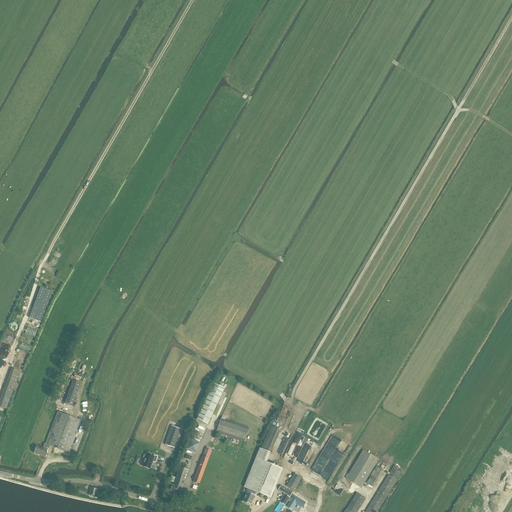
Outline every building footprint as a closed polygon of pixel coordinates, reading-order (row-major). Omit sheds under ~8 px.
[(50,274),(33,303),(43,309),(61,281),(50,274)] [(20,372),(12,369),(0,403),(0,407),(6,409),(20,372)] [(80,384),(73,381),(65,404),(72,406),(80,384)] [(213,383),(197,420),(207,425),(226,385),(220,382),(218,386),(213,383)] [(42,448),(36,446),(34,453),(44,457),(47,450),(46,450),(48,445),(69,453),(81,421),(58,412),(45,444),(44,443),(42,448)] [(216,432),(245,442),(249,428),(221,419),(216,432)] [(180,429),(172,426),(165,445),(174,448),(180,429)] [(280,429),(270,426),(261,449),(260,449),(244,488),(247,489),(242,501),(251,505),(256,492),(271,498),(283,468),(266,462),(270,453),(280,429)] [(190,440),(187,449),(196,452),(199,443),(190,440)] [(211,451),(206,449),(205,449),(193,482),(199,484),(211,451)] [(378,460),(363,450),(346,479),(361,488),(378,460)] [(154,457),(146,454),(146,456),(145,455),(144,456),(143,459),(143,460),(144,460),(142,466),(150,469),(153,461),(156,462),(158,457),(154,455),(154,457)] [(376,511),(400,474),(402,470),(394,465),(365,511),(376,511)] [(367,484),(372,487),(375,483),(376,483),(383,472),(376,467),(369,479),(370,479),(367,484)] [(170,481),(174,483),(173,486),(172,485),(170,491),(180,495),(182,489),(183,485),(186,479),(188,471),(179,468),(177,476),(176,478),(172,476),(170,481)] [(287,481),(286,483),(288,484),(286,486),(293,490),(299,481),(301,478),(294,474),(289,482),(287,481)] [(278,489),(290,497),(293,492),(281,485),(278,489)] [(94,496),(94,497),(97,498),(98,494),(97,494),(98,490),(96,489),(91,488),(89,495),(94,496)] [(346,510),(346,509),(344,511),(356,511),(365,498),(357,493),(346,510)] [(284,494),(279,502),(285,505),(288,500),(289,498),(284,494)] [(290,502),(287,507),(291,510),(296,503),(302,507),(305,503),(294,496),(292,500),(289,498),(288,500),(290,502)] [(480,511),(483,508),(476,503),(473,509),(470,511),(480,511)]
